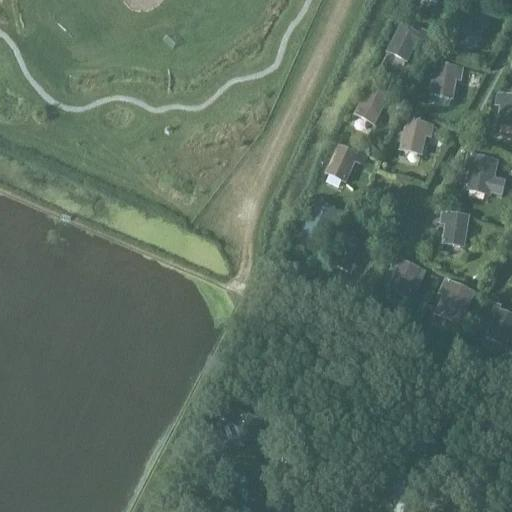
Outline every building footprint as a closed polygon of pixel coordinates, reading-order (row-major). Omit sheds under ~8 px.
[(450,40),(459,42),(479,45),(483,25),(488,26),(489,13),(463,9),(459,26),(453,25),(450,40)] [(414,50),(431,59),(433,54),(440,42),(420,32),(418,36),(399,27),(385,56),(405,66),(414,50)] [(423,90),(430,92),(428,99),(452,103),(456,84),(460,84),(462,71),(434,66),(433,79),(426,78),(423,90)] [(384,108),(391,111),(398,101),(388,96),(385,100),(367,90),(352,118),(373,129),(384,108)] [(498,109),(495,129),(511,131),(511,98),(496,96),(493,108),(498,109)] [(425,141),(430,141),(432,128),(405,122),(397,154),(420,159),(425,141)] [(344,187),(354,166),(361,168),(365,157),(357,153),(356,157),(337,149),(323,177),(344,187)] [(467,173),(462,194),(489,200),(490,197),(501,199),(505,184),(493,181),(497,165),(466,158),(462,172),(467,173)] [(332,228),(335,230),(340,219),(313,207),(298,238),(322,248),(332,228)] [(443,228),(440,248),(464,251),(469,219),(440,215),(438,228),(443,228)] [(363,248),(339,236),(324,266),(349,277),(359,259),(362,262),(367,251),(363,249),(363,248)] [(396,272),(388,291),(407,299),(410,291),(416,293),(424,275),(394,262),(391,270),(396,272)] [(458,329),(473,296),(443,282),(438,294),(442,296),(432,318),(458,329)] [(493,319),(484,340),(505,350),(511,333),(511,318),(499,313),(500,309),(493,306),(488,317),(493,319)] [(222,395),(218,406),(222,408),(219,416),(227,420),(221,433),(223,443),(238,450),(237,451),(242,453),(243,452),(249,454),(261,424),(231,411),(227,409),(231,399),(222,395)] [(388,503),(385,511),(403,511),(411,496),(419,499),(422,491),(383,475),(381,479),(379,478),(377,483),(379,485),(376,491),(384,494),(388,503)]
